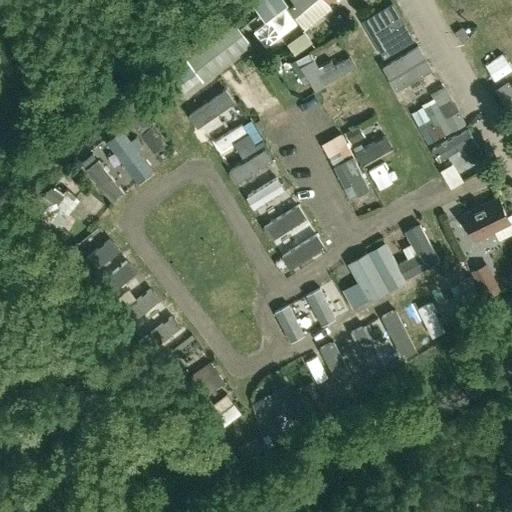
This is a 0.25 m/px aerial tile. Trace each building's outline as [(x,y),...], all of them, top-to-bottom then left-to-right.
[(317,0),(290,0),(293,4),(287,9),(304,30),(331,8),(326,1),(322,5),(317,0)] [(411,37),(393,6),(368,21),(386,52),(411,37)] [(230,22),(183,58),(200,80),(247,44),(230,22)] [(360,67),(355,57),(323,72),(314,53),(307,56),(326,97),(349,86),(343,75),(360,67)] [(418,69),(410,55),(394,65),(402,78),(418,69)] [(268,114),(281,108),(263,70),(249,76),(268,114)] [(499,87),(511,81),(511,70),(495,78),(499,87)] [(343,119),(354,114),(347,99),(336,104),(343,119)] [(244,116),(233,100),(226,105),(237,121),(244,116)] [(282,139),(298,135),(293,114),(277,118),(282,139)] [(273,117),(261,121),(267,137),(279,133),(273,117)] [(227,150),(253,132),(246,122),(220,139),(227,150)] [(362,137),(356,126),(344,133),(350,144),(362,137)] [(126,128),(116,133),(136,169),(146,164),(126,128)] [(342,159),(338,151),(328,157),(332,164),(342,159)] [(272,160),(280,171),(290,165),(282,153),(272,160)] [(107,190),(117,182),(96,158),(87,166),(107,190)] [(378,195),(384,207),(419,189),(412,177),(378,195)] [(252,194),(258,204),(277,191),(270,181),(252,194)] [(80,210),(88,200),(66,184),(58,193),(80,210)] [(497,197),(461,214),(474,239),(493,230),(498,240),(511,233),(511,214),(507,217),(497,197)] [(304,198),(269,212),(279,237),(314,222),(304,198)] [(400,262),(391,243),(355,260),(367,286),(383,278),(388,288),(444,262),(425,222),(410,229),(421,252),(400,262)] [(99,241),(103,251),(121,243),(118,234),(99,241)] [(127,268),(138,281),(146,274),(135,262),(127,268)] [(497,289),(485,265),(472,271),(484,295),(497,289)] [(355,311),(342,275),(315,284),(328,320),(355,311)] [(228,301),(243,288),(234,276),(218,290),(228,301)] [(156,342),(189,324),(176,299),(142,316),(156,342)] [(396,320),(418,308),(413,301),(384,317),(396,337),(403,333),(396,320)] [(311,348),(320,371),(334,365),(326,343),(311,348)] [(160,355),(154,348),(147,354),(153,360),(160,355)] [(212,354),(186,384),(206,402),(233,372),(212,354)] [(294,429),(273,389),(250,401),(272,441),(294,429)] [(242,400),(223,410),(228,420),(247,411),(242,400)]
